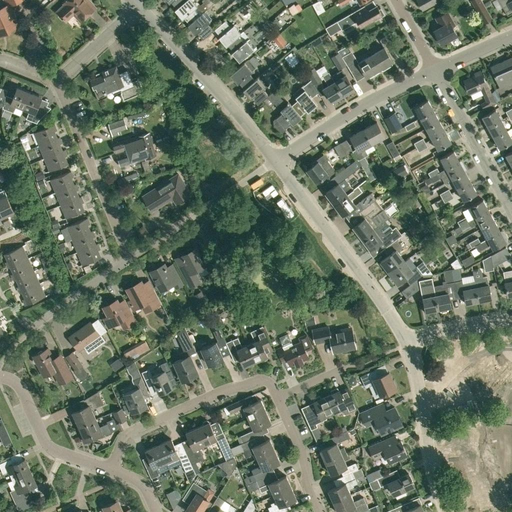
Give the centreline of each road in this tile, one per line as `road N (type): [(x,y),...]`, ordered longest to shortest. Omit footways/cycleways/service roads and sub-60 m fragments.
road 1 (residential): [(405,343),(274,161)]
road 2 (residential): [(111,471),(127,432),(222,388),(265,380),(276,398)]
road 3 (residential): [(274,161),(138,6)]
road 4 (residential): [(127,257),(54,80)]
road 5 (residential): [(274,161),(434,70)]
road 6 (residential): [(447,511),(405,343)]
road 7 (residential): [(511,210),(434,70)]
road 8 (residential): [(111,471),(46,445),(16,383),(0,378)]
road 9 (residential): [(29,330),(127,257)]
road 10 (residential): [(276,398),(318,511)]
